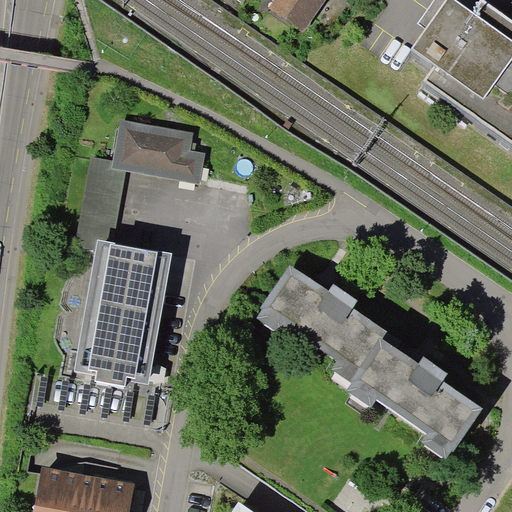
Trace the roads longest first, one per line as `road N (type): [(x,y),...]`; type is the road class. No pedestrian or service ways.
road 1 (residential): [(511,316),(372,217),(307,222),(276,234),(242,257),(204,319),(165,511)]
road 2 (primary): [(0,219),(32,14)]
